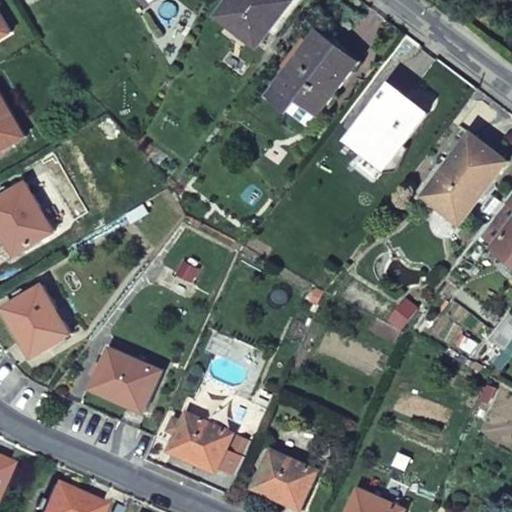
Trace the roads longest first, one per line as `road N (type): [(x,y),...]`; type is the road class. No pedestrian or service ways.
road 1 (residential): [(0,414),(214,511)]
road 2 (residential): [(511,85),(399,0)]
